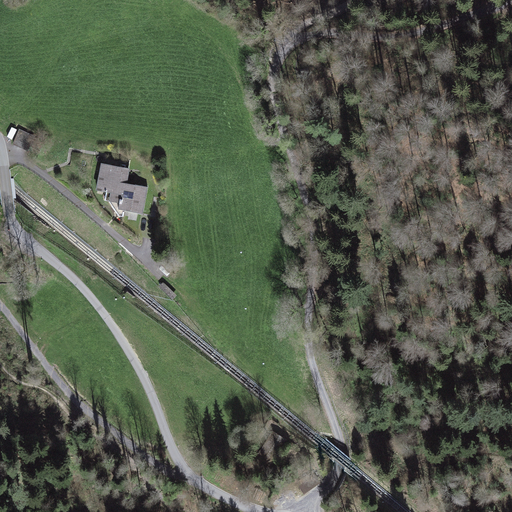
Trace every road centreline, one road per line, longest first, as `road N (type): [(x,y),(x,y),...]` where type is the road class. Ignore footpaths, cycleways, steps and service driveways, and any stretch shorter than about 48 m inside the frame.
road 1 (track): [(504,0),(406,34),(319,35),(278,57),(285,127),(308,207),(310,356),(341,456),(335,476),(297,511)]
road 2 (unclassified): [(5,170),(20,236),(89,295),(137,359),(177,453),(173,471)]
road 3 (track): [(173,471),(101,422),(0,302)]
